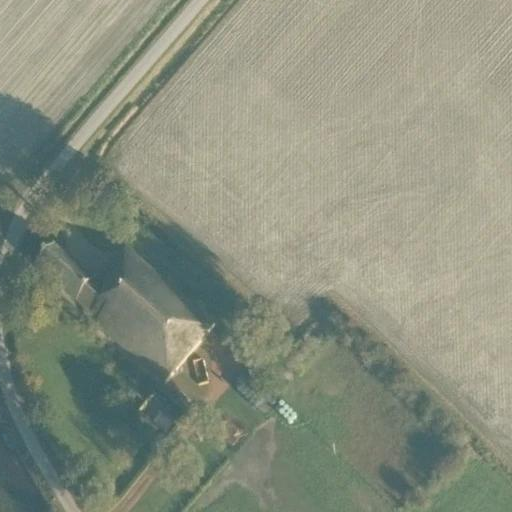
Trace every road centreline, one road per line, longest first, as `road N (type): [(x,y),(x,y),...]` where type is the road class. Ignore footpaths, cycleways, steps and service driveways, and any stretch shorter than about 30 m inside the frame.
road 1 (unclassified): [(0,280),(40,184),(199,0)]
road 2 (unclassified): [(72,511),(19,423),(0,359)]
